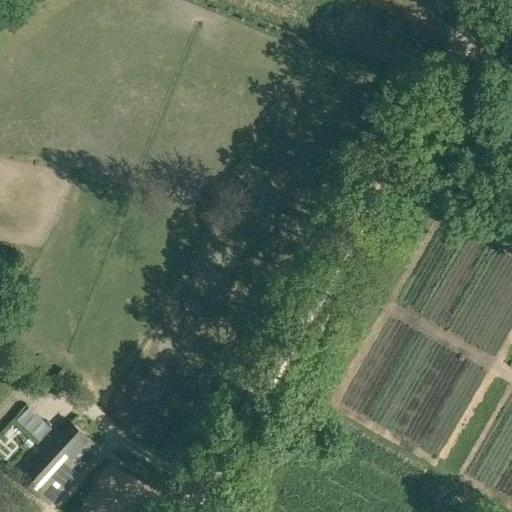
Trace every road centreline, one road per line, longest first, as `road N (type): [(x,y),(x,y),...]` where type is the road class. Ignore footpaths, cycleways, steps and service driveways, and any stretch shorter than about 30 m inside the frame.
road 1 (track): [(498,0),(193,511)]
road 2 (unknown): [(201,497),(94,414),(58,405),(35,426)]
